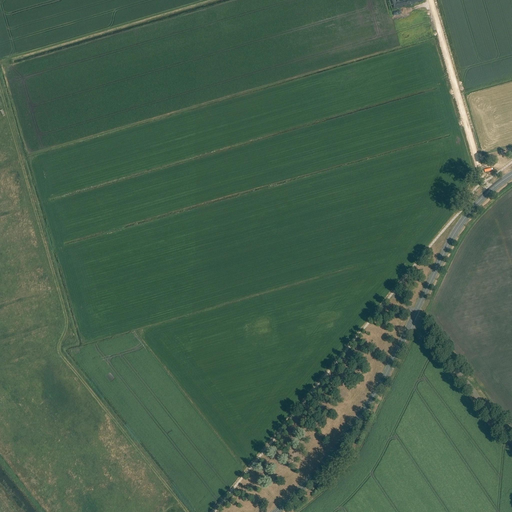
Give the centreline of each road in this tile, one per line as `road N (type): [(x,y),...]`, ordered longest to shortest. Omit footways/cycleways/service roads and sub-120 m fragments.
road 1 (tertiary): [(274,511),(363,411),(414,313)]
road 2 (unclassified): [(488,192),(430,0)]
road 3 (unclassified): [(511,439),(414,313)]
road 4 (tertiary): [(414,313),(458,226),(488,192)]
